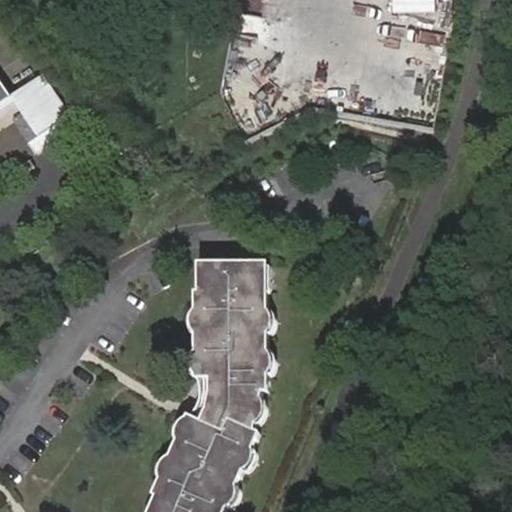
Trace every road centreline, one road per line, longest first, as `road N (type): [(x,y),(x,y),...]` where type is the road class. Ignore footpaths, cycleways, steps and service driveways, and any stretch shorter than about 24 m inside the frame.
road 1 (residential): [(300,511),(491,50)]
road 2 (residential): [(0,443),(121,276),(182,236),(242,233),(296,210)]
